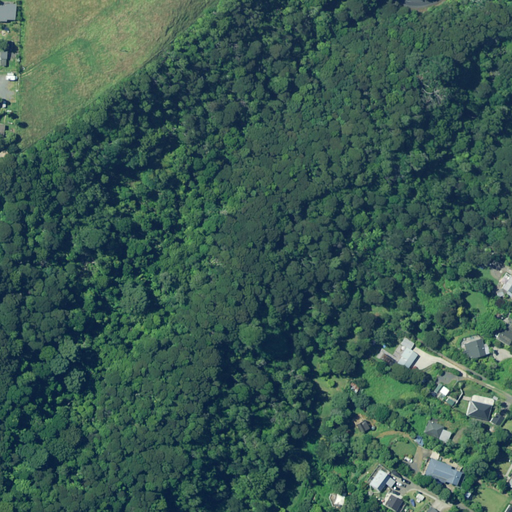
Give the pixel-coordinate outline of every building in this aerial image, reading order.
[(8,23),(14,23),(14,7),(5,7),(5,9),(0,8),(0,25),(8,25),(8,23)] [(19,59),(1,59),(1,67),(5,67),(4,72),(18,73),(19,59)] [(1,159),(2,160),(4,160),(5,160),(7,160),(8,159),(9,158),(10,156),(10,155),(9,153),(8,152),(6,151),(5,151),(3,151),(2,152),(1,153),(0,154),(0,156),(0,157),(1,159)] [(506,294),(508,294),(511,296),(511,276),(504,288),(503,290),(497,291),(500,297),(503,296),(504,298),(507,296),(506,294)] [(511,312),(499,332),(496,338),(509,346),(511,341),(511,312)] [(414,344),(405,339),(402,344),(407,348),(397,365),(407,372),(417,355),(410,351),(414,344)] [(461,354),(466,353),(469,360),(476,358),(489,354),(486,344),(483,345),(481,339),(466,343),(464,344),(466,350),(460,352),(461,354)] [(443,385),(438,383),(434,391),(439,394),(443,385)] [(454,402),(448,397),(444,402),(451,406),(454,402)] [(491,405),(470,400),(467,416),(488,420),(491,405)] [(504,419),(497,414),(492,422),(499,427),(504,419)] [(442,427),(427,421),(423,433),(446,442),(450,432),(441,429),(442,427)] [(456,470),(430,459),(423,475),(429,478),(431,474),(444,480),(444,481),(459,488),(465,475),(455,471),(456,470)] [(394,482),(378,470),(368,484),(379,492),(385,484),(390,488),(394,482)] [(348,498),(337,492),(333,500),(335,505),(342,509),(348,498)] [(393,498),(388,495),(384,502),(388,505),(393,498)]
